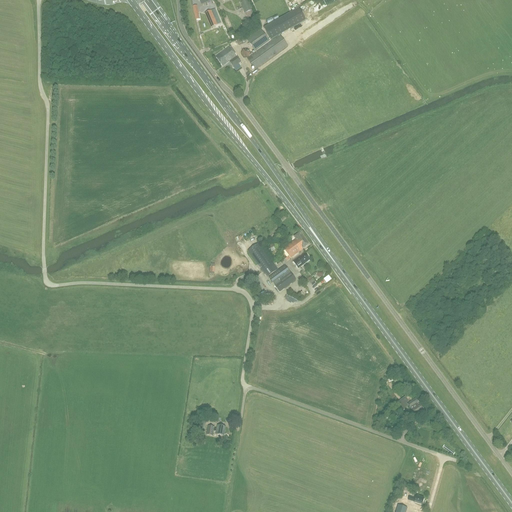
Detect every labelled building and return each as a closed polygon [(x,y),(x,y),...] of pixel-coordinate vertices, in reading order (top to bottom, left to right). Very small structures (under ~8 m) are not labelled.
[(244,14),(253,10),(248,0),(243,0),(240,2),(244,14)] [(322,8),(337,0),(325,0),(319,3),(322,8)] [(334,7),(327,12),(331,16),(337,12),(334,7)] [(241,8),(235,11),(240,20),(246,18),(241,8)] [(299,9),(264,28),(271,40),(305,21),(299,9)] [(217,25),(216,22),(211,11),(205,14),(209,24),(211,28),(217,25)] [(277,15),(266,20),(268,24),(279,19),(277,15)] [(255,52),(269,41),(261,29),(247,40),(255,52)] [(280,35),(248,59),(255,69),(288,46),(280,35)] [(234,67),(241,62),(230,47),(215,57),(223,67),(230,62),(234,67)] [(248,58),(251,53),(248,49),(243,49),(241,54),(243,58),(248,58)] [(269,65),(259,72),(262,77),(272,69),(269,65)] [(292,222),(287,227),(290,230),(295,225),(292,222)] [(296,239),(293,242),(300,251),(309,245),(300,233),(294,237),(296,239)] [(300,251),(293,242),(283,249),(290,258),(300,251)] [(248,251),(267,277),(278,270),(258,243),(248,251)] [(305,264),(310,260),(305,254),(300,257),(293,262),(298,269),(305,264)] [(274,285),(290,273),(285,266),(268,278),(274,285)] [(291,273),(274,285),(279,293),(296,281),(291,273)] [(422,414),(425,412),(424,410),(420,403),(411,409),(416,416),(421,412),(422,414)] [(218,426),(217,429),(214,428),(214,427),(208,426),(207,435),(213,436),(213,431),(216,432),(216,435),(224,436),(226,427),(218,426)] [(422,504),(424,498),(415,496),(414,498),(409,497),(408,500),(414,502),(422,504)]
